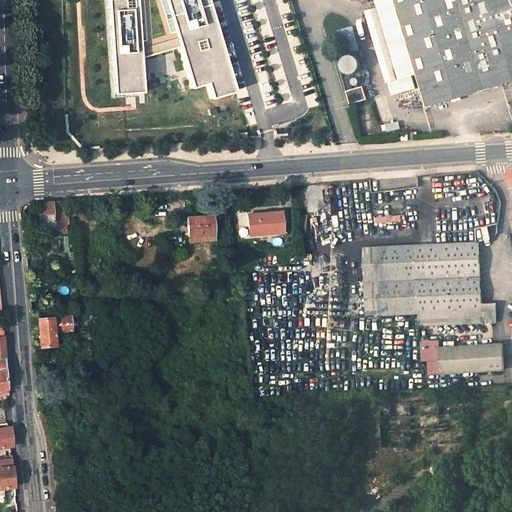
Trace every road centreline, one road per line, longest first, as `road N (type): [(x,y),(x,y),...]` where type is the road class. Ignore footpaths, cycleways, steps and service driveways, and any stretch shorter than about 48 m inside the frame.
road 1 (tertiary): [(3,187),(492,153)]
road 2 (unclassified): [(3,187),(37,511)]
road 3 (unclassified): [(0,0),(3,187)]
